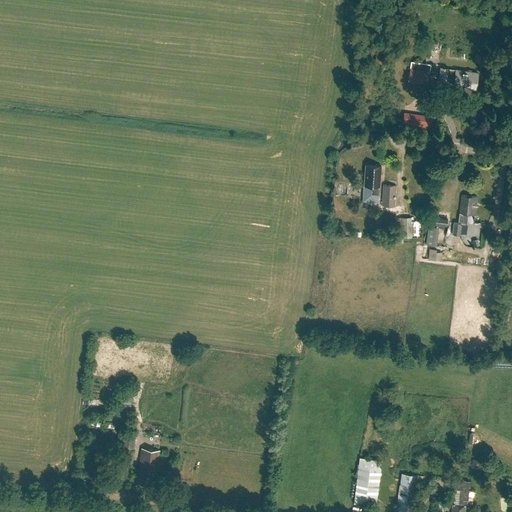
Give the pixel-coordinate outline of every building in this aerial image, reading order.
[(440,67),(439,73),(439,77),(437,88),(445,89),(447,77),(454,78),(453,85),(468,87),(468,88),(476,89),(478,73),(448,69),(448,68),(440,67)] [(439,77),(439,73),(410,69),(408,81),(428,84),(429,76),(439,77)] [(431,128),(432,116),(404,112),(402,124),(431,128)] [(379,186),(381,166),(365,165),(364,185),(371,186),(371,194),(378,194),(379,186)] [(394,206),(396,185),(383,184),(382,205),(394,206)] [(461,194),(458,223),(456,223),(455,234),(460,235),(461,224),(466,224),(467,214),(474,215),(476,196),(461,194)] [(421,217),(415,212),(416,217),(395,218),(396,238),(395,242),(403,243),(403,238),(422,237),(421,217)] [(441,261),(442,253),(436,252),(436,250),(423,248),(422,258),(441,261)] [(130,411),(132,397),(118,396),(117,409),(130,411)] [(134,449),(136,432),(124,431),(122,448),(134,449)] [(154,485),(159,450),(141,448),(136,483),(154,485)] [(376,506),(381,468),(382,460),(359,458),(353,504),(376,506)] [(419,476),(401,474),(396,509),(415,511),(419,476)] [(455,480),(454,488),(453,504),(451,511),(465,511),(469,481),(455,480)]
